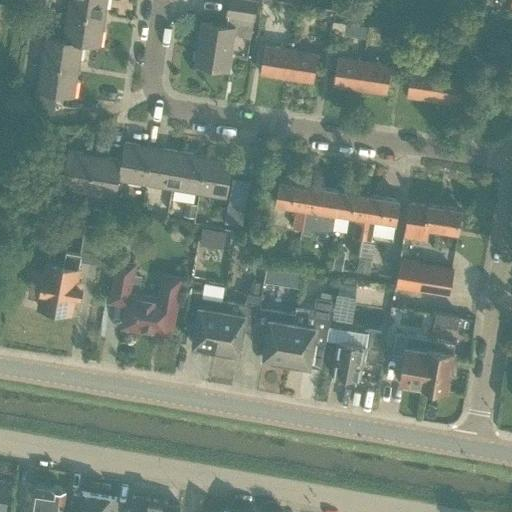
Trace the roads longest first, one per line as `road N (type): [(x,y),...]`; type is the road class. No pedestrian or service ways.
road 1 (tertiary): [(474,447),(0,366)]
road 2 (residential): [(511,159),(161,105),(153,73),(165,0)]
road 3 (unclassified): [(418,511),(0,443)]
road 4 (residential): [(474,447),(511,214)]
